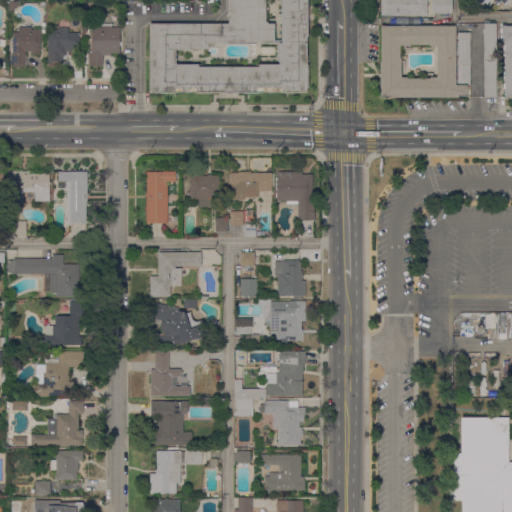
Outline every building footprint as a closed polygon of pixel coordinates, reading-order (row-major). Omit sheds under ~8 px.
[(284,92),(258,92),(258,94),(243,94),(243,92),(238,92),(238,94),(218,94),(218,92),(213,92),(213,94),(198,94),(198,92),(171,92),(171,93),(162,93),(162,92),(149,92),(148,23),(228,24),(228,0),(307,0),(308,37),(306,37),(306,65),(307,65),(307,89),(306,89),(306,92),(294,92),(294,94),(284,94),(284,92)] [(394,15),(394,18),(381,19),(381,15),(380,15),(380,0),(426,0),(427,15),(394,15)] [(451,0),(451,13),(435,13),(435,12),(431,12),(431,0),(451,0)] [(18,6),(13,10),(8,10),(9,2),(9,1),(18,1),(18,2),(18,6)] [(119,53),(110,53),(110,55),(102,55),(102,66),(88,66),(88,53),(90,53),(90,27),(99,28),(99,24),(112,24),(112,28),(119,28),(119,42),(121,42),(121,46),(119,46),(119,53)] [(496,97),(483,97),(483,24),(496,24),(496,97)] [(389,98),(389,96),(380,96),(380,26),(455,26),(455,85),(456,85),(457,32),(469,32),(469,96),(456,96),(456,98),(389,98)] [(511,97),(509,97),(509,98),(504,98),(504,97),(504,89),(503,89),(503,83),(504,83),(504,42),(500,42),(500,26),(511,26),(511,97)] [(31,27),(31,29),(40,29),(40,54),(31,54),(31,51),(25,51),(25,67),(12,67),(12,66),(10,66),(10,54),(12,54),(12,32),(18,32),(18,27),(31,27)] [(58,29),(58,28),(68,28),(68,33),(79,33),(79,48),(72,48),(72,51),(65,51),(65,55),(62,55),(62,67),(48,67),(48,65),(47,65),(47,29),(58,29)] [(29,171),(29,174),(49,174),(49,201),(34,201),(34,192),(23,192),(23,203),(20,203),(20,214),(9,214),(8,171),(29,171)] [(86,201),(85,224),(65,223),(66,182),(57,182),(57,171),(87,172),(86,201)] [(145,171),(175,172),(175,182),(167,182),(166,223),(145,223),(145,171)] [(271,191),(257,191),(257,197),(244,197),(244,200),(230,200),(229,173),(237,173),(237,172),(250,171),(250,173),(271,173),(271,191)] [(297,171),(297,173),(301,173),(301,174),(312,174),(312,201),(314,201),(314,220),(297,220),(297,201),(276,201),(276,197),(275,197),(275,193),(276,193),(276,190),(275,190),(275,187),(276,187),(276,185),(275,185),(275,183),(276,183),(276,181),(275,181),(275,178),(276,178),(276,171),(297,171)] [(197,199),(189,199),(189,172),(197,172),(197,176),(206,176),(206,174),(219,174),(219,184),(217,184),(217,199),(213,199),(213,207),(197,207),(197,199)] [(230,211),(243,211),(243,226),(230,226),(230,211)] [(227,218),(227,231),(214,231),(215,218),(227,218)] [(25,235),(17,235),(17,234),(6,234),(6,221),(17,221),(26,221),(25,235)] [(255,227),(255,237),(242,237),(243,227),(255,227)] [(174,266),(174,268),(181,268),(181,287),(170,286),(170,297),(149,297),(149,276),(157,276),(157,252),(201,252),(200,267),(174,266)] [(254,252),(254,266),(240,266),(240,252),(254,252)] [(52,258),(52,255),(63,255),(63,264),(79,264),(79,296),(56,297),(56,293),(43,293),(43,274),(13,274),(13,273),(8,273),(7,260),(13,260),(13,259),(52,258)] [(277,296),(277,283),(276,276),(274,276),(274,262),(282,262),(282,260),(299,260),(299,263),(300,263),(300,271),(302,271),(302,280),(305,280),(305,296),(277,296)] [(256,279),(256,296),(240,296),(240,279),(256,279)] [(183,308),(183,300),(196,300),(196,309),(183,308)] [(305,301),(305,321),(300,321),(301,329),(302,329),(302,334),(301,334),(301,341),(285,341),(285,342),(276,343),(276,341),(275,341),(275,342),(266,342),(266,334),(270,334),(270,301),(305,301)] [(83,302),(82,317),(78,316),(78,336),(82,336),(82,338),(81,338),(81,343),(82,343),(82,345),(41,345),(41,336),(44,336),(44,326),(54,326),(54,316),(69,316),(69,302),(83,302)] [(188,311),(191,319),(195,322),(201,320),(206,337),(178,345),(177,343),(170,345),(159,345),(154,339),(164,336),(163,332),(161,331),(159,326),(161,324),(160,322),(163,322),(162,320),(160,320),(150,317),(154,303),(188,311)] [(252,318),(252,327),(234,327),(234,318),(252,318)] [(239,349),(239,336),(251,336),(251,334),(259,334),(259,349),(239,349)] [(48,396),(48,397),(26,397),(26,384),(36,384),(36,365),(45,365),(45,363),(45,351),(83,352),(83,367),(68,367),(68,382),(73,382),(73,396),(48,396)] [(150,396),(150,370),(153,370),(153,369),(154,369),(154,351),(168,351),(168,369),(180,369),(180,377),(171,377),(171,387),(189,387),(189,396),(150,396)] [(305,351),(305,364),(302,364),(302,373),(302,396),(266,396),(266,385),(275,385),(275,365),(278,365),(278,351),(305,351)] [(235,398),(234,398),(234,380),(241,380),(242,389),(265,389),(265,398),(252,398),(252,399),(235,399),(235,398)] [(252,399),(252,416),(234,416),(234,413),(237,409),(235,409),(235,399),(252,399)] [(278,429),(272,429),(273,414),(264,414),(264,413),(259,413),(259,404),(264,404),(264,400),(279,400),(279,401),(297,401),(297,407),(305,407),(305,415),(303,415),(303,422),(299,422),(299,427),(301,427),(301,430),(303,430),(303,438),(300,438),(300,446),(278,445),(278,429)] [(31,445),(31,435),(47,435),(47,419),(53,419),(53,412),(68,412),(68,401),(83,401),(83,414),(78,414),(78,435),(82,435),(82,446),(31,445)] [(152,445),(152,424),(157,424),(157,417),(150,417),(150,401),(188,401),(188,413),(182,413),(182,416),(182,433),(191,433),(191,445),(152,445)] [(511,511),(458,511),(458,500),(451,500),(451,456),(458,457),(458,416),(505,416),(507,462),(511,462),(511,511)] [(11,445),(24,445),(24,436),(11,436),(11,445)] [(149,494),(149,474),(154,474),(154,470),(156,470),(156,468),(157,468),(157,465),(155,465),(156,450),(180,451),(184,452),(184,449),(205,449),(205,463),(202,463),(202,465),(184,465),(184,463),(180,463),(180,483),(176,483),(176,494),(149,494)] [(82,451),(82,461),(77,461),(77,472),(76,472),(76,480),(63,480),(63,481),(57,481),(57,480),(56,480),(56,478),(55,478),(55,475),(55,470),(50,470),(50,460),(55,460),(55,451),(82,451)] [(250,451),(250,464),(249,464),(249,468),(236,468),(236,463),(236,451),(250,451)] [(304,477),(304,488),(298,488),(298,490),(264,491),(264,483),(264,473),(280,473),(280,468),(269,468),(269,455),(300,455),(300,477),(304,477)] [(206,469),(206,466),(210,459),(216,459),(221,467),(221,469),(206,469)] [(50,481),(50,495),(35,495),(35,481),(50,481)] [(251,511),(234,511),(234,509),(238,509),(238,498),(251,498),(251,511)] [(59,500),(59,501),(67,501),(67,502),(83,502),(82,511),(33,511),(33,499),(59,500)] [(153,511),(153,500),(179,500),(179,511),(153,511)] [(302,511),(277,511),(276,501),(302,500),(302,511)]
